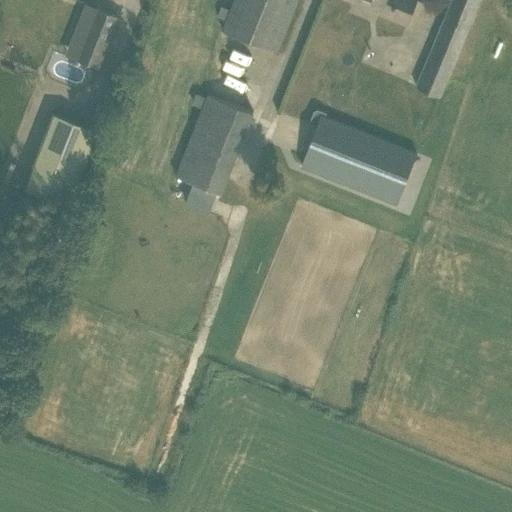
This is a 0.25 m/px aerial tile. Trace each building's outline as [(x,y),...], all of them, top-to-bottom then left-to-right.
[(234,0),(231,10),(230,13),(227,20),(222,32),(276,53),(296,0),(234,0)] [(356,0),(359,1),(358,0),(366,0),(385,7),(382,14),(406,23),(415,0),(356,0)] [(440,96),(475,11),(479,0),(451,0),(416,85),(439,96),(440,96)] [(76,60),(96,8),(84,3),(64,55),(76,60)] [(221,6),(217,16),(227,20),(230,13),(231,10),(221,6)] [(96,8),(76,60),(97,68),(117,16),(96,8)] [(194,96),(192,103),(201,106),(202,107),(206,97),(206,96),(195,92),(194,96)] [(252,111),(207,94),(206,97),(202,107),(176,177),(220,194),(252,111)] [(44,112),(14,186),(52,201),(82,127),(44,112)] [(416,152),(322,115),(302,166),(396,203),(416,152)] [(187,183),(179,204),(202,212),(210,192),(187,183)]
